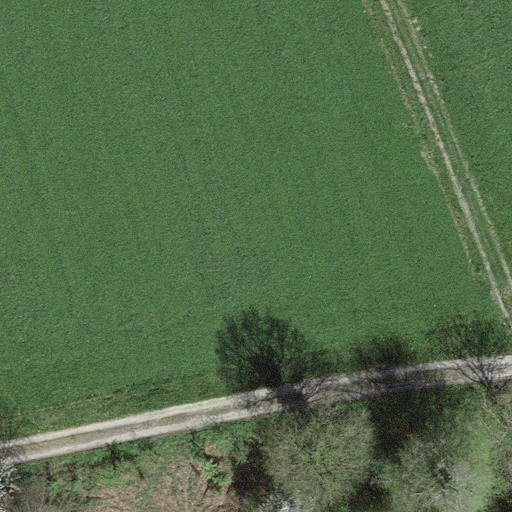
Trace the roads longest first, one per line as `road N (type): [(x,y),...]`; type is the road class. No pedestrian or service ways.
road 1 (track): [(511,353),(0,446)]
road 2 (track): [(396,0),(511,319)]
